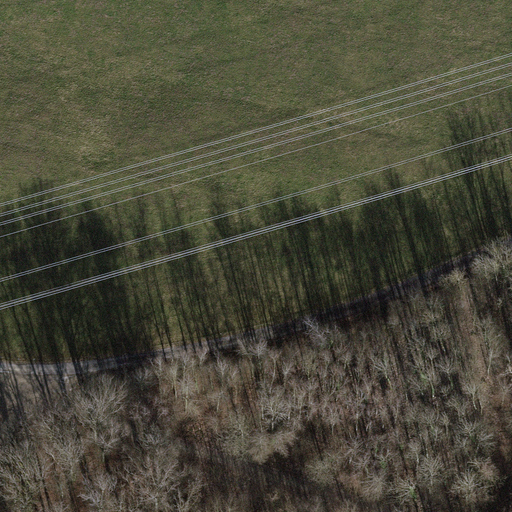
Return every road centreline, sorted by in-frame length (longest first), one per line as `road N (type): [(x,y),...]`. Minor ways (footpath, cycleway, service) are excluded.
road 1 (unclassified): [(0,371),(39,380),(205,374),(511,246)]
road 2 (track): [(371,511),(166,445),(39,380),(0,454)]
